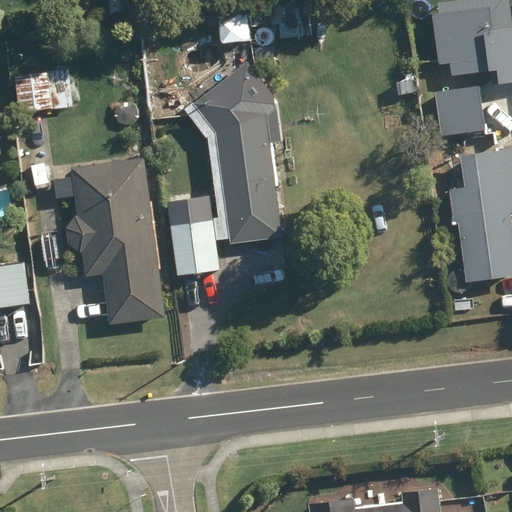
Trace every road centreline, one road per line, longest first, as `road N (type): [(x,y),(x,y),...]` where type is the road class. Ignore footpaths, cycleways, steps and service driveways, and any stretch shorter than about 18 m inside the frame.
road 1 (tertiary): [(163,419),(511,380)]
road 2 (tertiary): [(0,438),(163,419)]
